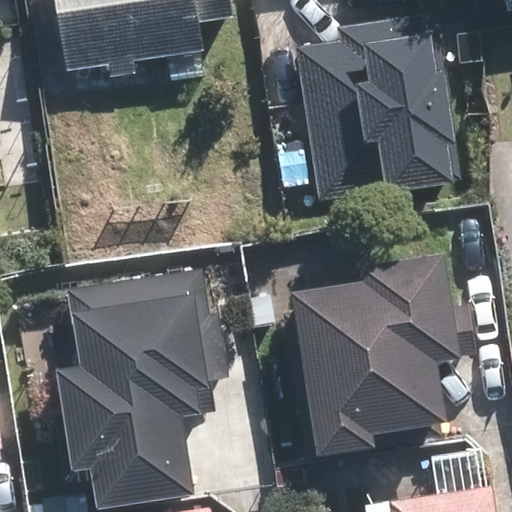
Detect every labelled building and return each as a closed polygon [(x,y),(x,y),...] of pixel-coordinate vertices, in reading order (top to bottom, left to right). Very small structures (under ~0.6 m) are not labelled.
[(59,0),(68,62),(111,56),(113,70),(142,66),(140,51),(208,42),(204,12),(233,8),(231,0),(59,0)] [(511,0),(496,0),(497,9),(511,6),(511,0)] [(307,42),(327,193),(452,176),(446,135),(455,134),(438,11),(346,24),(348,37),(307,42)] [(288,294),(315,458),(376,448),(374,435),(444,424),(434,360),(457,356),(440,252),(358,265),(360,282),(288,294)] [(81,468),(89,510),(186,493),(174,422),(193,419),(187,389),(222,383),(202,271),(59,296),(72,373),(48,377),(65,471),(81,468)] [(0,445),(10,445),(0,380),(0,445)] [(496,511),(491,481),(391,497),(393,511),(496,511)] [(124,511),(210,511),(209,499),(124,511)]
